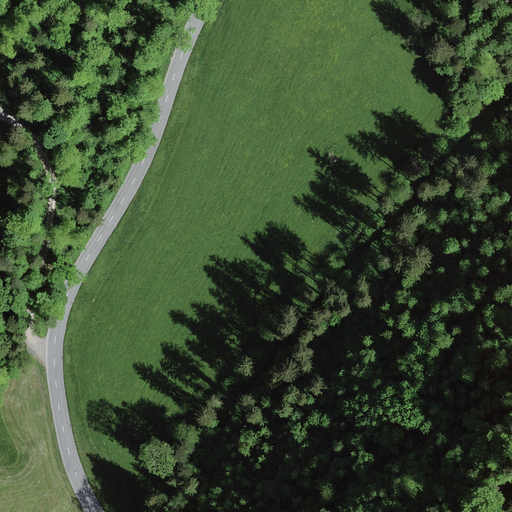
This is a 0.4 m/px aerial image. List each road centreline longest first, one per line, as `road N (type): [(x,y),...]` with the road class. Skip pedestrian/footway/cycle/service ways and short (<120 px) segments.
road 1 (tertiary): [(210,0),(122,205),(69,287),(57,324),(66,444),(94,511)]
road 2 (track): [(0,114),(51,167),(51,212),(28,336),(54,364)]
